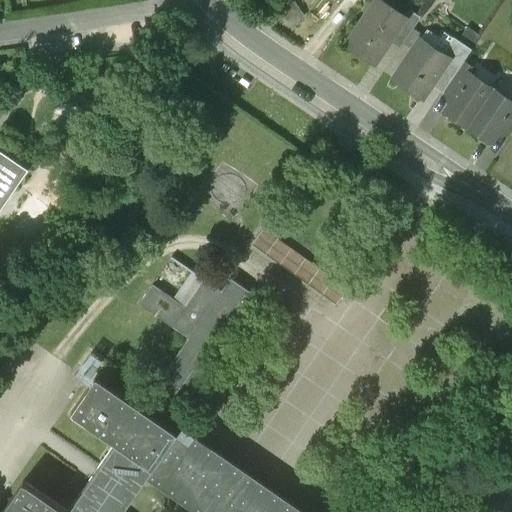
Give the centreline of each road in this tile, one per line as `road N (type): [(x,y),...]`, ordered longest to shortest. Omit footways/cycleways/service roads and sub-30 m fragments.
road 1 (residential): [(511,214),(251,41),(203,0)]
road 2 (residential): [(0,33),(191,0)]
